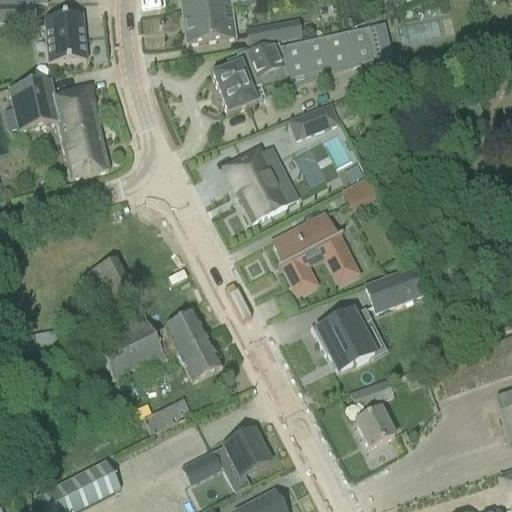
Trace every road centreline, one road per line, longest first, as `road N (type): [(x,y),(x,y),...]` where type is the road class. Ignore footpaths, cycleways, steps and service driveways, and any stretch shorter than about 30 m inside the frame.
road 1 (tertiary): [(339,511),(159,178)]
road 2 (tertiary): [(159,178),(124,70),(120,0)]
road 3 (tertiary): [(0,225),(159,178)]
